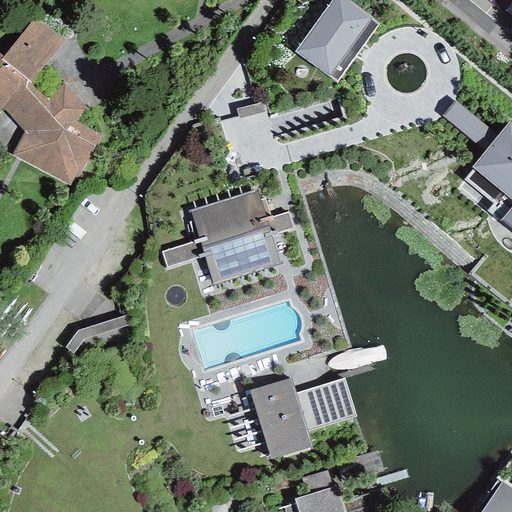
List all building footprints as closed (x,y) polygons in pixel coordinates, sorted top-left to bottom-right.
[(345,0),(332,0),(294,51),(335,82),(378,24),(345,0)] [(0,58),(0,110),(3,107),(24,132),(11,156),(72,185),(99,135),(75,120),(86,109),(65,85),(50,101),(29,81),(63,40),(35,17),(1,59),(0,58)] [(442,115),(485,151),(497,136),(454,100),(442,115)] [(261,103),(236,109),(238,119),(264,112),(261,103)] [(511,125),(509,122),(497,136),(485,151),(472,167),(511,200),(511,204),(499,220),(511,231),(511,125)] [(265,198),(259,200),(256,190),(190,210),(199,240),(162,252),(166,267),(204,256),(213,285),(279,264),(270,235),(293,228),(288,212),(271,218),(265,198)] [(71,326),(77,347),(131,332),(125,311),(71,326)] [(290,378),(249,391),(271,461),(312,447),(307,431),(295,393),(290,378)] [(295,393),(307,431),(355,416),(343,378),(295,393)] [(301,478),(306,496),(332,488),(327,470),(301,478)] [(511,511),(511,489),(501,482),(480,511),(511,511)] [(306,496),(294,500),(297,511),(344,511),(336,486),(332,488),(306,496)]
